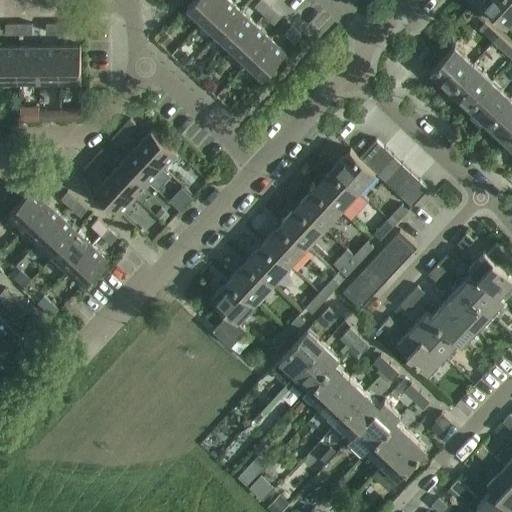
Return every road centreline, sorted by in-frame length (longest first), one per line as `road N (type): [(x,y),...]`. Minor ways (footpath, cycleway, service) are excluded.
road 1 (residential): [(81,353),(258,167)]
road 2 (residential): [(0,159),(25,134),(91,134),(153,68)]
road 3 (residential): [(350,71),(483,195)]
road 4 (residential): [(390,511),(511,386)]
road 5 (residential): [(372,313),(483,195)]
road 6 (residential): [(153,68),(258,167)]
road 7 (residential): [(258,167),(350,71)]
road 8 (residential): [(124,3),(0,3)]
